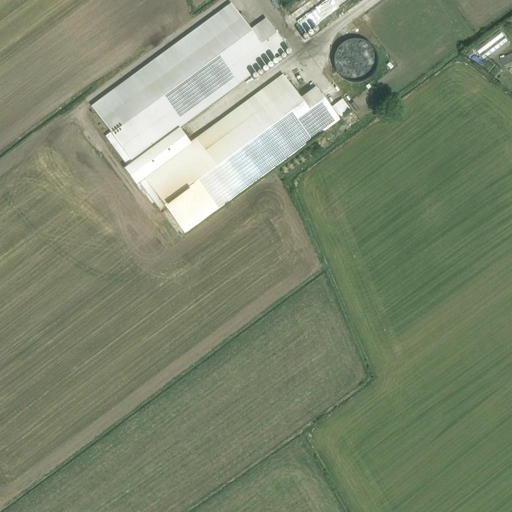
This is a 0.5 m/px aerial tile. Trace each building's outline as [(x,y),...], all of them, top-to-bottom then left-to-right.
[(230,3),(91,106),(110,133),(105,137),(127,166),(132,162),(179,128),(288,49),(265,18),(248,30),(230,3)] [(485,42),(488,56),(507,51),(506,44),(511,42),(511,40),(511,35),(485,42)] [(349,72),(379,75),(382,46),(367,45),(366,59),(359,58),(358,67),(349,66),(349,72)] [(511,53),(501,59),(506,70),(511,66),(511,53)] [(127,166),(124,168),(137,185),(139,183),(160,211),(165,207),(185,234),(340,120),(316,87),(300,98),(283,75),(190,143),(179,128),(132,162),(127,166)]
